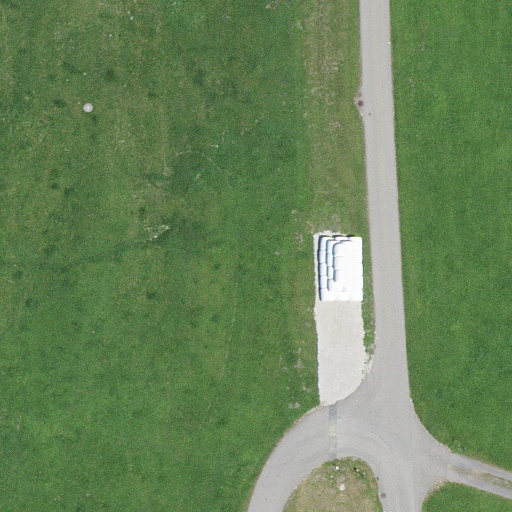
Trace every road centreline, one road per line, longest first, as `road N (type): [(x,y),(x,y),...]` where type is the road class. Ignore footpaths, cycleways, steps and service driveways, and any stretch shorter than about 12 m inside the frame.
road 1 (unclassified): [(392,425),(381,0)]
road 2 (unclassified): [(392,425),(328,434),(283,473),(273,511)]
road 3 (track): [(392,425),(466,475),(511,490)]
